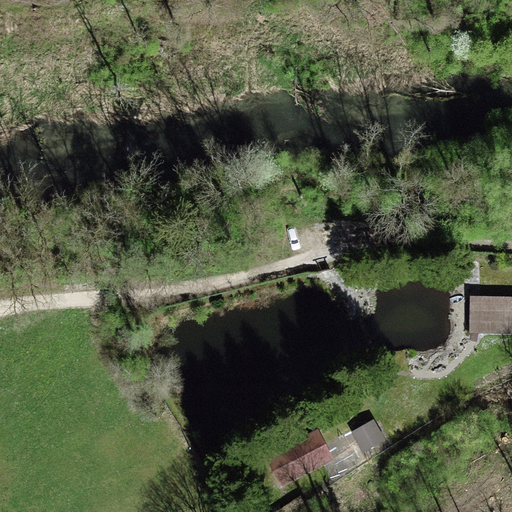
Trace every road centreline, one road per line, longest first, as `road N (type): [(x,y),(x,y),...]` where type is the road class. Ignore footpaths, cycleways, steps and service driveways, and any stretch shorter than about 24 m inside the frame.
road 1 (track): [(0,309),(148,297),(400,238),(511,244)]
road 2 (track): [(325,251),(359,314),(381,385),(362,413)]
